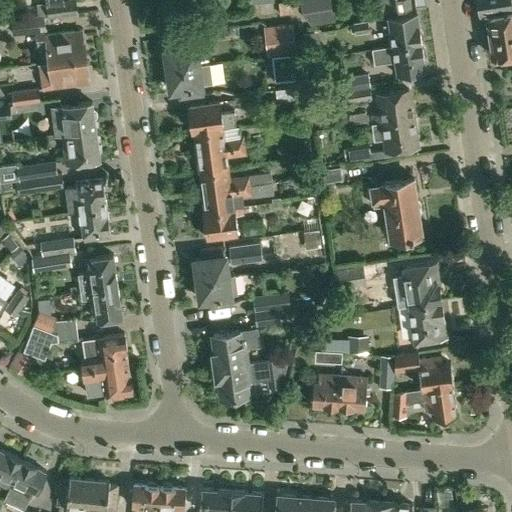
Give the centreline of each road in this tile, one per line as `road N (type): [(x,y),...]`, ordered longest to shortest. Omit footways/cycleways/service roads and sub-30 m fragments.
road 1 (residential): [(172,437),(119,0)]
road 2 (residential): [(511,379),(452,0)]
road 3 (residential): [(511,463),(172,437)]
road 4 (residential): [(172,437),(87,431),(48,420),(0,391)]
